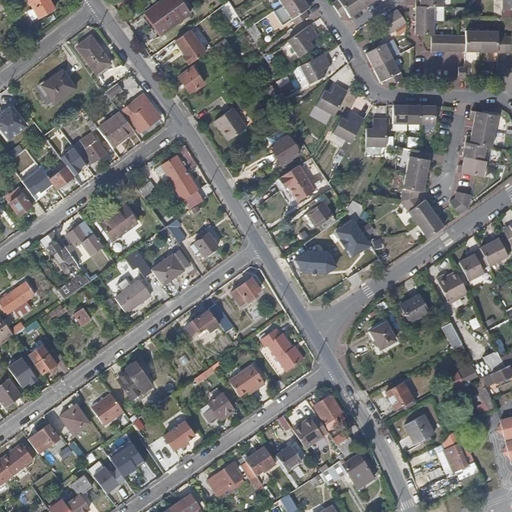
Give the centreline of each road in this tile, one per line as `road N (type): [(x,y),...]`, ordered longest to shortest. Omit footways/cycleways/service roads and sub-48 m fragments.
road 1 (residential): [(261,249),(0,435)]
road 2 (residential): [(335,368),(129,511)]
road 3 (residential): [(313,330),(511,194)]
road 4 (unclassified): [(183,124),(0,259)]
road 5 (residential): [(410,511),(335,368)]
road 6 (residential): [(462,101),(385,95),(341,32)]
road 7 (residential): [(261,249),(183,124)]
road 8 (residential): [(183,124),(98,7)]
road 9 (unclassified): [(0,82),(98,7)]
